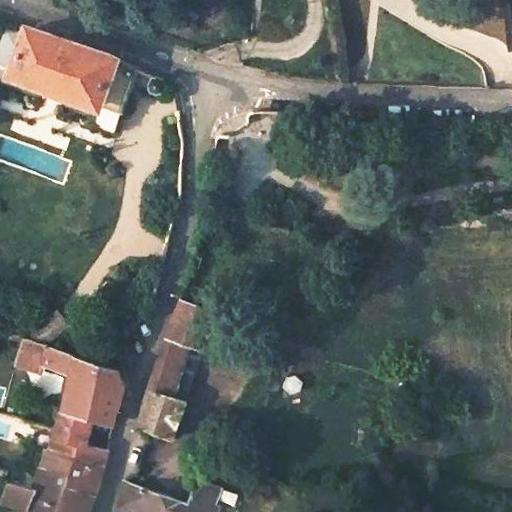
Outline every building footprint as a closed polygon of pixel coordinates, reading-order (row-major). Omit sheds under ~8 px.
[(67,41),(27,28),(11,71),(120,112),(131,81),(156,90),(161,78),(115,57),(67,41)] [(137,425),(169,436),(182,400),(167,395),(186,341),(201,347),(215,310),(179,298),(137,425)] [(86,511),(92,492),(97,477),(101,462),(104,450),(105,447),(83,441),(86,429),(90,415),(112,422),(118,402),(121,389),(116,369),(45,343),(65,323),(54,309),(23,334),(21,333),(12,359),(41,368),(43,361),(69,369),(59,406),(54,426),(50,445),(46,444),(41,462),(38,476),(27,469),(23,480),(13,478),(3,501),(8,503),(6,511),(8,511),(86,511)] [(201,347),(186,341),(167,395),(182,400),(201,347)] [(9,412),(47,424),(51,409),(14,397),(9,412)] [(112,422),(90,415),(86,429),(108,435),(112,422)] [(0,485),(10,468),(0,465),(0,485)] [(217,511),(219,509),(213,508),(220,489),(192,480),(186,502),(122,479),(113,507),(128,511),(217,511)]
